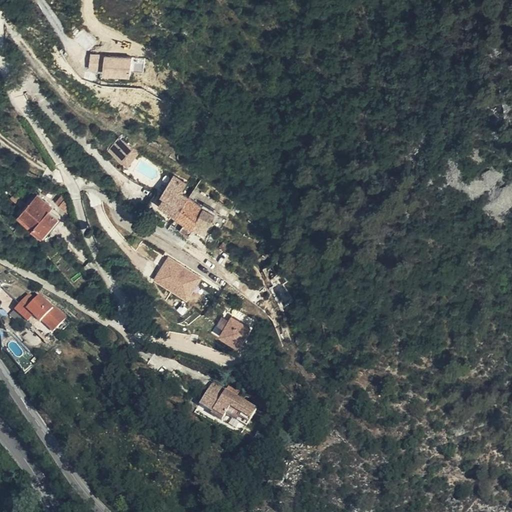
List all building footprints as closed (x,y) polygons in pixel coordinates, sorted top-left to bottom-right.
[(132,72),(134,54),(93,50),(91,65),(106,66),(106,69),(132,72)] [(126,102),(120,112),(131,119),(137,109),(126,102)] [(124,159),(135,145),(121,133),(111,144),(124,159)] [(141,149),(135,145),(124,159),(129,163),(141,149)] [(192,225),(206,198),(180,182),(172,194),(176,196),(177,197),(172,207),(176,209),(173,215),(192,225)] [(50,198),(43,191),(26,208),(37,222),(35,224),(45,233),(62,218),(52,208),(46,203),(50,198)] [(69,211),(75,205),(69,195),(61,192),(54,198),(69,211)] [(177,197),(176,196),(166,212),(173,215),(176,209),(172,207),(177,197)] [(46,203),(52,208),(56,205),(50,198),(46,203)] [(228,210),(206,198),(192,225),(200,230),(203,223),(208,226),(217,230),(228,210)] [(202,276),(170,255),(156,275),(188,296),(202,276)] [(289,260),(275,268),(276,269),(281,274),(283,278),(295,270),(289,260)] [(281,274),(276,269),(273,271),(283,285),(286,284),(283,278),(281,274)] [(39,294),(30,304),(51,322),(52,321),(64,331),(77,317),(64,306),(63,308),(49,296),(45,300),(39,294)] [(240,345),(252,326),(233,314),(221,333),(240,345)] [(217,380),(204,401),(213,406),(212,411),(225,418),(228,412),(249,424),(260,405),(217,380)] [(213,406),(204,401),(199,409),(243,434),(249,424),(228,412),(225,418),(212,411),(213,406)]
